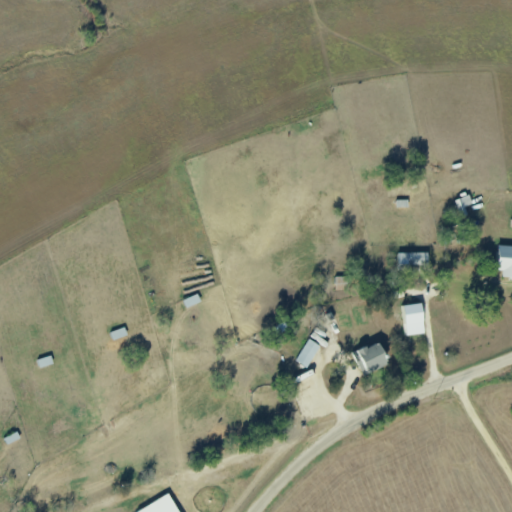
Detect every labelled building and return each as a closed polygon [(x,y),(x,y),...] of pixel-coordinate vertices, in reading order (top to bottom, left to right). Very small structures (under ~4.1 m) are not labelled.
[(511,245),(498,245),(496,269),(502,270),(502,277),(511,277),(511,245)] [(397,252),(397,265),(427,265),(427,253),(397,252)] [(295,360),(306,367),(320,346),(309,339),(295,360)] [(387,363),(378,341),(352,352),(361,373),(387,363)] [(137,511),(179,511),(169,493),(137,511)]
